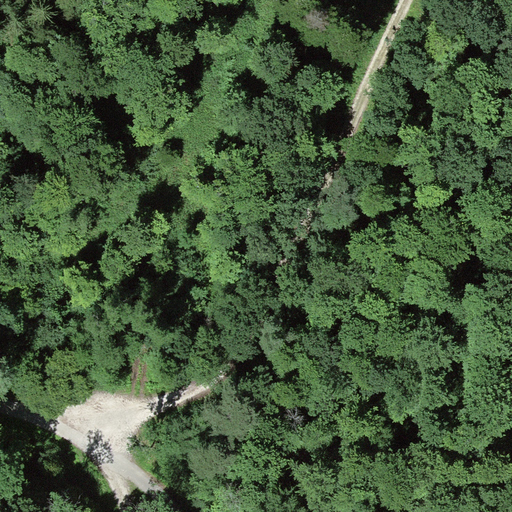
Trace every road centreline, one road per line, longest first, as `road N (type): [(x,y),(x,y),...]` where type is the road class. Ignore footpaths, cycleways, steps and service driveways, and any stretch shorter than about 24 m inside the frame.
road 1 (track): [(409,0),(245,352),(193,390),(79,429)]
road 2 (unclassified): [(0,413),(79,429),(177,511)]
